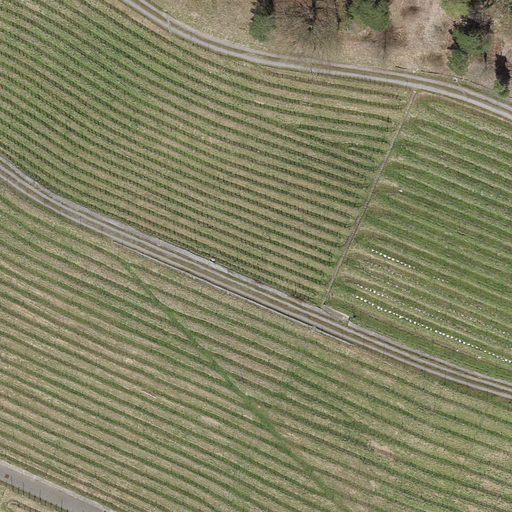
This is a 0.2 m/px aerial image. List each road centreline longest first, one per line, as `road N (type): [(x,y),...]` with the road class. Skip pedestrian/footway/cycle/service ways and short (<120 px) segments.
road 1 (track): [(0,166),(94,223),(511,391)]
road 2 (track): [(138,0),(206,37),(289,60),(422,79),(511,111)]
